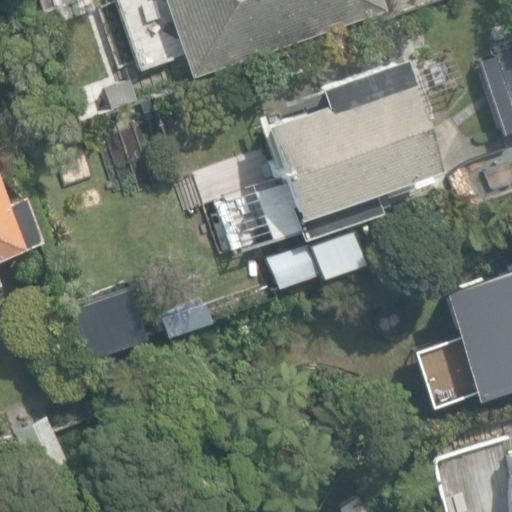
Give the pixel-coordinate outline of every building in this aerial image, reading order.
[(160,0),(187,74),(381,6),(378,0),(160,0)] [(511,43),(490,51),(511,115),(511,43)] [(257,120),(294,234),(371,209),(364,186),(431,163),(396,53),(311,81),(317,100),(257,120)] [(0,251),(31,242),(14,187),(0,191),(0,251)] [(410,350),(426,404),(511,378),(511,212),(499,217),(511,260),(431,284),(448,339),(410,350)] [(258,258),(268,287),(310,272),(300,244),(258,258)] [(9,428),(26,474),(60,460),(43,415),(9,428)]
